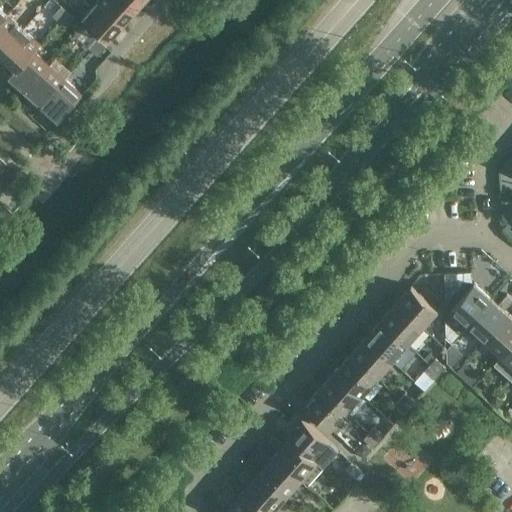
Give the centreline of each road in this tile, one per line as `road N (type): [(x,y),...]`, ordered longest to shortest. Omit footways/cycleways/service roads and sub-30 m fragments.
road 1 (secondary): [(26,511),(233,300),(499,0)]
road 2 (secondary): [(435,0),(0,485)]
road 3 (residential): [(490,235),(424,237),(198,494),(200,511)]
